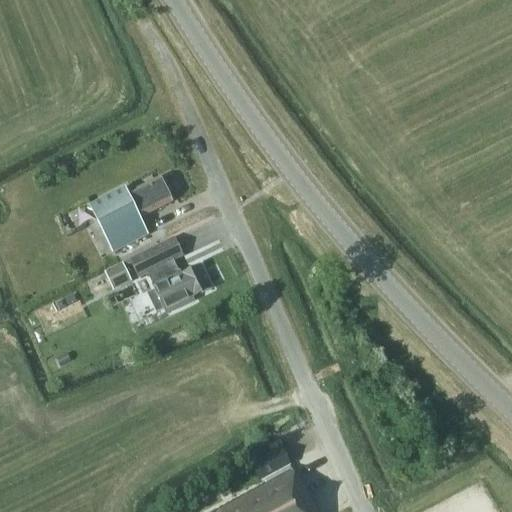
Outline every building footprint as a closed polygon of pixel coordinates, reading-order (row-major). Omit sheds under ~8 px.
[(171,204),(158,179),(126,195),(124,190),(88,208),(112,255),(148,236),(140,220),(171,204)] [(178,273),(173,263),(183,258),(174,238),(128,261),(138,280),(146,275),(154,291),(146,295),(156,314),(162,310),(165,316),(194,302),(192,298),(210,289),(200,267),(181,276),(180,273),(178,273)] [(112,292),(132,283),(122,264),(103,273),(112,292)] [(260,481),(289,466),(280,450),(251,464),(260,481)] [(313,511),(291,470),(213,511),(313,511)] [(493,511),(482,484),(472,488),(481,511),(493,511)]
